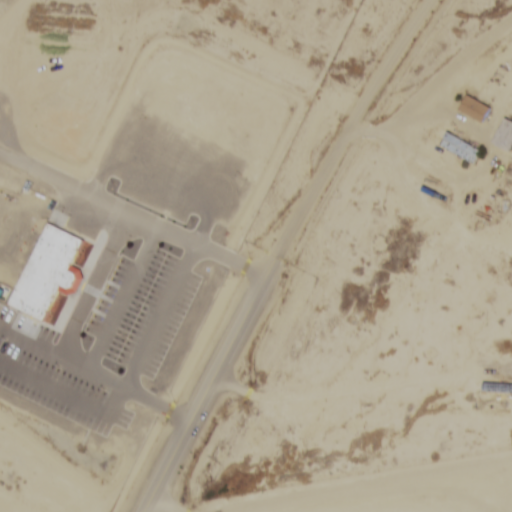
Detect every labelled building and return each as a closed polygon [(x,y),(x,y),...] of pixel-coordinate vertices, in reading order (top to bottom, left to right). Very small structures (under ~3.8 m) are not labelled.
[(492,107),(467,95),(459,110),(484,123),(492,107)] [(491,143),(508,154),(511,147),(511,120),(507,118),(491,143)] [(482,151),(449,132),(441,146),(474,165),(482,151)] [(494,214),(500,197),(488,192),(482,210),(494,214)] [(47,222),(9,304),(45,321),(58,293),(67,298),(75,296),(82,280),(79,269),(75,266),(87,240),(47,222)]
